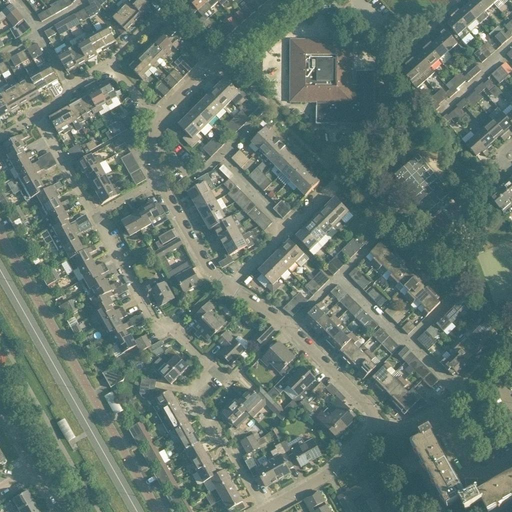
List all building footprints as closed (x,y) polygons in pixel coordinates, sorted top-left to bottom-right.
[(60,0),(58,2),(63,11),(68,7),(65,1),(64,0),(60,0)] [(90,6),(84,10),(88,16),(89,18),(98,13),(101,6),(100,5),(94,0),(90,0),(89,2),(88,2),(90,6)] [(127,0),(129,2),(125,6),(123,4),(119,8),(135,24),(143,16),(127,0)] [(127,0),(143,16),(151,8),(143,0),(127,0)] [(201,15),(210,8),(206,4),(202,0),(188,0),(191,3),(185,9),(192,16),(198,11),(201,15)] [(202,0),(206,4),(210,8),(211,9),(219,2),(216,0),(202,0)] [(245,0),(243,0),(237,6),(241,11),(248,19),(256,12),(251,5),(249,4),(245,0)] [(254,3),(251,5),(256,12),(259,9),(264,4),(260,0),(253,0),(252,1),(254,3)] [(485,12),(474,0),(467,0),(470,3),(465,8),(476,20),(480,24),(489,16),(485,12)] [(474,0),(485,12),(494,4),(490,0),(474,0)] [(51,6),(52,8),(55,14),(56,14),(63,11),(58,2),(51,6)] [(7,18),(16,10),(12,5),(2,12),(7,18)] [(456,7),(452,11),(467,28),(476,20),(465,8),(460,12),(456,7)] [(127,32),(135,24),(119,8),(115,12),(117,14),(113,18),(127,32)] [(21,16),(16,10),(7,18),(12,24),(21,16)] [(42,22),(52,17),(48,10),(38,16),(42,22)] [(79,13),(74,15),(78,22),(82,20),(88,16),(84,10),(79,13)] [(237,18),(234,20),(240,26),(248,19),(241,11),(236,16),(237,18)] [(452,11),(448,14),(452,19),(447,24),(462,40),(471,32),(467,28),(452,11)] [(64,21),(68,28),(70,30),(80,25),(78,22),(74,15),(64,21)] [(229,21),(225,25),(232,33),(237,29),(240,26),(234,20),(231,23),(229,21)] [(54,27),(58,33),(59,33),(60,36),(70,30),(68,28),(64,21),(54,27)] [(17,30),(22,36),(31,28),(27,22),(17,30)] [(99,23),(94,26),(98,33),(107,49),(111,47),(109,45),(116,41),(111,33),(107,25),(102,28),(99,23)] [(168,24),(160,33),(174,46),(176,48),(179,45),(177,42),(182,38),(168,24)] [(219,44),(232,33),(225,25),(218,31),(222,35),(216,40),(219,44)] [(48,39),(58,33),(54,27),(45,32),(48,39)] [(438,40),(448,52),(457,44),(442,27),(438,31),(443,36),(438,40)] [(509,40),(505,35),(501,31),(493,39),(500,47),(509,40)] [(104,51),(107,49),(98,33),(92,36),(91,33),(86,36),(97,56),(98,55),(96,53),(102,49),(104,51)] [(169,50),(174,46),(160,33),(152,41),(167,57),(171,53),(169,50)] [(97,56),(86,36),(87,39),(82,42),(81,39),(76,42),(78,44),(87,61),(97,56)] [(71,45),(66,48),(77,67),(87,61),(78,44),(76,42),(75,39),(70,42),(71,45)] [(292,102),(292,103),(317,103),(353,103),(353,85),(353,46),(353,41),(350,41),(350,40),(329,40),(317,41),(317,40),(292,40),(291,40),(291,48),(290,48),(290,75),(291,75),(291,80),(296,80),(295,83),(294,83),(294,87),(291,87),(291,88),(290,88),(290,95),(291,95),(291,102),(292,102)] [(428,40),(424,43),(439,60),(448,52),(438,40),(433,45),(428,40)] [(143,47),(142,47),(160,65),(160,64),(157,62),(162,58),(164,60),(167,57),(152,41),(144,49),(143,47)] [(488,42),(483,46),(491,55),(496,51),(488,42)] [(37,43),(27,49),(28,50),(33,60),(43,54),(37,43)] [(435,73),(431,68),(439,60),(424,43),(420,47),(425,51),(420,56),(435,73)] [(483,46),(474,54),(482,63),(491,55),(483,46)] [(156,68),(160,65),(142,47),(137,53),(139,55),(136,57),(149,70),(153,66),(156,68)] [(68,72),(77,67),(66,48),(62,50),(64,53),(58,56),(68,72)] [(24,51),(17,55),(22,64),(29,60),(24,51)] [(191,54),(186,59),(194,67),(200,62),(191,54)] [(22,64),(17,55),(11,59),(15,67),(22,64)] [(406,59),(426,81),(435,73),(420,56),(415,60),(410,55),(406,59)] [(145,75),(149,70),(136,57),(133,60),(135,62),(130,67),(143,81),(147,77),(145,75)] [(257,65),(251,58),(244,64),(250,71),(257,65)] [(189,73),(194,67),(186,59),(181,64),(189,73)] [(406,59),(403,62),(407,67),(402,72),(417,89),(426,81),(421,76),(406,59)] [(0,64),(0,70),(2,75),(9,71),(4,62),(0,64)] [(46,70),(42,72),(40,73),(49,89),(53,87),(52,85),(58,81),(49,64),(44,67),(46,70)] [(477,66),(468,74),(472,79),(481,71),(477,66)] [(501,66),(497,71),(505,80),(509,76),(501,66)] [(170,75),(178,84),(184,78),(175,70),(170,75)] [(357,86),(353,85),(353,103),(317,103),(317,106),(316,106),(316,125),(317,125),(317,124),(328,124),(328,125),(340,125),(340,124),(350,124),(350,125),(362,125),(362,124),(374,124),(374,103),(375,103),(375,88),(374,88),(374,72),(375,72),(375,71),(356,71),(356,72),(357,72),(357,86)] [(500,84),(505,80),(497,71),(492,75),(500,84)] [(29,76),(30,79),(39,95),(40,94),(39,92),(45,88),(46,91),(49,89),(40,73),(35,76),(33,73),(29,76)] [(468,83),(472,79),(468,74),(464,77),(460,73),(455,78),(462,85),(466,81),(468,83)] [(178,84),(170,75),(165,81),(173,89),(178,84)] [(29,100),(39,95),(30,79),(25,82),(23,78),(18,81),(20,84),(29,100)] [(454,86),(450,90),(454,95),(458,91),(457,89),(462,85),(455,78),(450,82),(454,86)] [(231,101),(232,100),(239,93),(225,79),(220,84),(217,82),(213,85),(216,88),(217,87),(231,101)] [(98,87),(107,104),(108,106),(113,104),(112,101),(117,98),(108,81),(98,87)] [(92,84),(85,88),(99,112),(104,109),(102,107),(107,104),(98,87),(95,82),(92,84)] [(165,97),(170,91),(162,83),(156,88),(165,97)] [(487,88),(483,83),(478,87),(483,91),(487,88)] [(13,84),(9,86),(20,106),(29,100),(20,84),(15,87),(13,84)] [(0,93),(0,94),(10,112),(20,106),(9,86),(4,89),(6,92),(1,95),(0,93)] [(210,94),(224,109),(231,101),(217,87),(216,88),(212,92),(209,90),(206,93),(209,96),(210,94)] [(476,92),(471,96),(478,104),(483,99),(479,95),(483,91),(478,87),(475,90),(476,92)] [(94,115),(99,112),(85,88),(87,93),(78,98),(89,118),(94,115)] [(450,98),(454,95),(450,90),(446,94),(450,98)] [(0,117),(10,112),(0,94),(0,117)] [(202,102),(216,116),(224,109),(210,94),(209,96),(205,99),(201,97),(198,100),(201,103),(202,102)] [(473,108),(478,104),(471,96),(466,100),(465,99),(460,102),(465,107),(469,104),(473,108)] [(78,98),(68,104),(69,107),(80,124),(85,121),(85,120),(89,118),(87,115),(78,98)] [(202,102),(201,103),(197,107),(194,105),(190,108),(193,111),(195,110),(208,124),(216,116),(202,102)] [(432,106),(436,111),(440,107),(436,102),(432,106)] [(458,107),(453,112),(460,120),(465,115),(461,111),(465,107),(460,102),(457,106),(458,107)] [(511,124),(511,105),(502,113),(511,124)] [(62,108),(58,110),(67,125),(72,122),(76,129),(77,132),(83,129),(80,124),(69,107),(63,110),(62,108)] [(233,120),(241,128),(249,120),(253,124),(264,112),(259,107),(248,118),(241,112),(233,120)] [(65,134),(70,131),(67,125),(58,110),(55,112),(56,114),(49,118),(59,135),(64,132),(65,134)] [(201,132),(208,124),(195,110),(193,111),(190,114),(186,112),(183,116),(186,118),(187,117),(201,132)] [(455,124),(460,120),(453,112),(448,116),(447,115),(443,118),(447,123),(451,119),(455,124)] [(508,129),(511,125),(511,124),(502,113),(493,121),(508,138),(511,134),(508,129)] [(121,120),(127,130),(140,123),(132,114),(121,120)] [(178,120),(175,123),(176,124),(178,127),(179,126),(188,135),(184,139),(191,147),(192,146),(195,142),(193,140),(196,136),(200,133),(201,132),(187,117),(186,118),(182,122),(178,120)] [(108,127),(110,131),(114,138),(127,130),(121,120),(108,127)] [(241,128),(233,120),(226,127),(234,136),(241,128)] [(493,121),(484,129),(495,141),(500,136),(504,141),(508,138),(493,121)] [(265,128),(265,129),(252,142),(260,150),(274,136),(269,131),(271,128),(268,125),(265,128)] [(321,126),(321,138),(334,138),(334,126),(321,126)] [(484,129),(475,137),(490,154),(494,150),(490,145),(495,141),(484,129)] [(26,132),(4,145),(10,155),(24,147),(21,141),(29,137),(26,132)] [(213,139),(221,148),(227,143),(218,134),(213,139)] [(274,136),(260,150),(267,158),(284,141),(281,138),(278,140),(274,136)] [(126,143),(122,137),(112,143),(115,149),(126,143)] [(486,157),(490,154),(475,137),(466,145),(477,157),(482,152),(486,157)] [(208,144),(217,153),(221,148),(213,139),(208,144)] [(287,144),(284,141),(267,158),(275,166),(289,151),(285,148),(287,144)] [(344,149),(348,153),(353,147),(349,143),(344,149)] [(203,149),(211,158),(217,153),(208,144),(203,149)] [(332,144),(329,147),(334,153),(338,149),(332,144)] [(10,155),(2,160),(8,171),(14,167),(28,159),(28,160),(36,155),(34,151),(26,155),(23,149),(24,148),(24,147),(10,155)] [(240,150),(236,155),(245,165),(250,160),(240,150)] [(282,173),(299,156),(296,153),(293,155),(289,151),(275,166),(282,173)] [(72,157),(75,164),(76,164),(86,158),(82,152),(72,157)] [(121,159),(124,165),(135,159),(131,153),(121,159)] [(86,158),(76,164),(78,169),(80,167),(84,174),(100,165),(103,163),(100,157),(95,160),(92,155),(86,158)] [(241,169),(245,165),(236,155),(231,159),(241,169)] [(201,156),(196,161),(201,165),(205,161),(201,156)] [(302,160),(299,156),(282,173),(290,181),(304,167),(300,163),(302,160)] [(42,165),(40,161),(32,165),(28,160),(28,159),(14,167),(21,178),(42,165)] [(141,169),(135,159),(124,165),(130,175),(141,169)] [(15,181),(21,191),(40,180),(37,174),(44,169),(42,165),(21,178),(15,181)] [(100,165),(84,174),(86,173),(89,179),(87,180),(89,184),(106,175),(100,165)] [(234,175),(224,165),(219,170),(229,180),(234,175)] [(290,181),(298,189),(315,172),(311,168),(308,171),(304,167),(290,181)] [(257,168),(249,176),(254,181),(262,173),(257,168)] [(147,180),(143,174),(141,169),(130,175),(136,186),(147,180)] [(315,172),(298,189),(306,197),(320,182),(316,178),(318,175),(315,172)] [(267,178),(262,173),(254,181),(259,186),(267,178)] [(196,187),(188,192),(191,197),(188,200),(190,204),(211,192),(207,185),(211,181),(212,181),(208,174),(193,182),(196,187)] [(111,185),(106,175),(89,184),(92,188),(94,187),(97,193),(111,185)] [(267,178),(259,186),(264,191),(272,183),(267,178)] [(44,186),(40,180),(21,191),(26,201),(54,186),(51,182),(44,186)] [(511,186),(508,181),(499,189),(511,203),(511,186)] [(54,186),(37,195),(43,206),(57,198),(60,196),(56,191),(62,187),(60,183),(60,182),(54,186)] [(111,185),(97,193),(101,200),(99,201),(101,205),(118,196),(121,194),(118,188),(114,190),(111,185)] [(232,200),(241,191),(236,186),(227,195),(232,200)] [(511,203),(499,189),(489,197),(504,213),(511,206),(511,203)] [(237,205),(246,196),(241,191),(232,200),(237,205)] [(216,202),(211,192),(190,204),(192,208),(196,207),(199,211),(216,202)] [(251,201),(246,196),(237,205),(242,210),(251,201)] [(4,209),(7,208),(11,205),(7,198),(0,203),(3,209),(4,210),(4,209)] [(71,204),(69,200),(61,204),(57,198),(43,206),(39,208),(45,219),(49,216),(71,204)] [(327,206),(341,220),(349,212),(335,198),(330,203),(327,201),(323,204),(326,207),(327,206)] [(149,205),(142,209),(151,224),(152,224),(151,222),(161,217),(166,214),(160,203),(155,206),(152,200),(147,203),(149,205)] [(247,215),(256,206),(251,201),(242,210),(247,215)] [(282,201),(277,205),(287,215),(291,211),(282,201)] [(199,219),(201,223),(221,211),(216,202),(199,211),(202,216),(199,219)] [(71,204),(49,216),(49,217),(43,220),(49,230),(47,231),(69,219),(65,213),(73,208),(71,204)] [(283,219),(287,215),(277,205),(273,209),(283,219)] [(19,206),(13,209),(15,213),(8,217),(8,216),(8,217),(12,224),(25,216),(19,206)] [(316,212),(318,215),(319,214),(333,228),(341,220),(327,206),(326,207),(322,211),(319,208),(316,212)] [(136,212),(132,214),(141,230),(151,224),(142,209),(143,211),(137,214),(136,212)] [(227,220),(221,211),(201,223),(203,227),(207,225),(210,231),(214,228),(227,220)] [(259,217),(268,228),(273,223),(263,213),(259,217)] [(130,237),(141,230),(132,214),(131,215),(132,217),(127,220),(125,218),(121,220),(130,237)] [(308,219),(311,222),(312,221),(326,236),(333,228),(319,214),(318,215),(315,218),(311,216),(308,219)] [(227,220),(214,228),(217,233),(214,236),(217,240),(220,239),(219,237),(237,227),(234,222),(238,220),(236,215),(231,218),(227,220)] [(31,227),(25,216),(12,224),(16,231),(16,230),(23,227),(25,230),(31,227)] [(264,232),(268,228),(259,217),(254,222),(264,232)] [(69,219),(47,231),(53,241),(81,226),(79,222),(71,226),(67,220),(69,219)] [(300,227),(303,230),(304,229),(318,243),(326,236),(312,221),(311,222),(307,226),(304,224),(300,227)] [(81,226),(53,242),(54,243),(59,252),(65,249),(79,241),(76,236),(76,235),(83,230),(81,226)] [(237,227),(219,237),(220,239),(223,243),(220,246),(222,250),(225,248),(225,247),(242,237),(237,227)] [(304,229),(303,230),(300,233),(296,231),(293,235),(296,238),(297,237),(310,251),(315,255),(323,247),(318,243),(304,229)] [(364,244),(365,244),(369,248),(384,233),(380,229),(364,244)] [(161,241),(163,245),(175,238),(171,230),(159,237),(161,241)] [(242,237),(225,247),(225,248),(228,252),(225,255),(227,259),(231,257),(231,256),(247,247),(248,249),(255,245),(251,237),(252,236),(250,232),(247,234),(242,237)] [(349,244),(358,252),(365,244),(364,244),(357,236),(349,244)] [(28,251),(30,250),(35,247),(31,240),(24,245),(27,250),(27,251),(28,252),(28,251)] [(282,248),(296,263),(304,255),(290,240),(285,245),(281,243),(278,246),(281,249),(282,248)] [(65,249),(71,259),(93,247),(90,243),(83,247),(79,241),(65,249)] [(164,247),(163,245),(161,241),(156,243),(160,250),(164,247)] [(371,262),(375,266),(389,252),(387,249),(389,247),(383,241),(371,253),(375,258),(371,262)] [(159,260),(168,255),(176,250),(172,243),(164,247),(160,250),(155,253),(159,260)] [(358,252),(349,244),(341,251),(350,260),(358,252)] [(73,272),(79,269),(93,261),(89,254),(97,250),(95,246),(93,247),(71,259),(67,261),(73,272)] [(151,247),(148,249),(140,253),(143,259),(154,253),(151,247)] [(271,254),(273,257),(274,256),(288,270),(296,263),(282,248),(281,249),(277,253),(274,251),(271,254)] [(392,255),(389,252),(375,266),(379,270),(383,266),(388,270),(400,258),(395,252),(392,255)] [(40,253),(38,255),(32,259),(31,259),(32,260),(36,266),(44,261),(40,253)] [(263,262),(266,265),(266,264),(281,278),(288,270),(274,256),(273,257),(270,260),(266,259),(263,262)] [(335,257),(330,262),(339,271),(344,266),(335,257)] [(388,270),(382,276),(387,281),(388,279),(392,283),(407,269),(404,266),(406,264),(400,258),(388,270)] [(96,267),(93,261),(79,269),(85,279),(107,267),(104,263),(96,267)] [(339,271),(330,262),(325,267),(334,276),(339,271)] [(173,271),(167,274),(174,287),(180,284),(185,293),(200,284),(192,269),(191,270),(187,263),(173,271)] [(262,268),(258,266),(255,269),(258,272),(259,272),(271,283),(267,287),(274,294),(281,286),(277,282),(281,278),(266,264),(266,265),(262,268)] [(85,279),(79,283),(85,293),(91,290),(91,289),(106,280),(104,281),(101,275),(109,271),(107,267),(85,279)] [(44,279),(43,280),(47,287),(60,279),(54,269),(48,272),(50,276),(44,280),(44,279)] [(407,269),(392,283),(396,287),(400,283),(404,287),(405,288),(417,275),(412,269),(409,272),(407,269)] [(357,284),(365,276),(359,270),(351,278),(357,284)] [(313,280),(321,288),(329,280),(321,272),(313,280)] [(417,275),(405,288),(404,287),(400,292),(405,296),(409,300),(423,286),(421,283),(423,281),(417,275)] [(365,276),(357,284),(363,290),(371,282),(365,276)] [(93,302),(115,290),(120,287),(118,282),(110,287),(106,280),(91,289),(91,290),(93,289),(99,299),(93,302)] [(141,286),(148,298),(153,295),(160,307),(174,299),(165,283),(158,287),(156,283),(154,284),(152,280),(141,286)] [(321,288),(313,280),(305,287),(314,296),(321,288)] [(339,285),(331,293),(337,299),(339,302),(339,303),(340,302),(348,294),(345,291),(339,285)] [(426,289),(423,286),(409,300),(412,304),(411,306),(416,311),(422,305),(434,292),(429,286),(426,289)] [(376,287),(368,295),(374,301),(382,294),(376,287)] [(97,313),(113,304),(110,298),(117,294),(115,290),(93,302),(99,312),(97,313)] [(440,298),(434,292),(422,305),(426,309),(422,313),(426,317),(440,303),(438,300),(440,298)] [(304,297),(300,293),(290,303),(294,307),(304,297)] [(356,302),(348,294),(340,302),(348,310),(356,302)] [(388,300),(382,294),(374,301),(380,307),(388,300)] [(308,301),(304,297),(294,307),(298,311),(308,301)] [(460,315),(469,306),(460,297),(452,306),(460,315)] [(213,299),(195,316),(200,321),(194,327),(202,335),(199,338),(200,338),(202,336),(208,341),(227,322),(222,327),(209,314),(215,308),(210,303),(213,299)] [(72,300),(59,307),(63,314),(64,314),(70,310),(72,314),(78,311),(72,300)] [(356,302),(348,310),(354,316),(362,309),(356,302)] [(313,328),(326,316),(325,315),(329,311),(321,303),(307,317),(309,320),(307,323),(313,328)] [(97,313),(103,324),(125,312),(123,307),(115,312),(112,306),(113,305),(113,304),(97,313)] [(392,304),(385,312),(391,318),(399,310),(392,304)] [(461,315),(460,315),(452,306),(443,315),(452,323),(461,315)] [(330,319),(335,314),(330,310),(326,315),(330,319)] [(399,310),(391,318),(397,324),(405,317),(399,310)] [(127,316),(125,312),(103,324),(109,334),(123,326),(120,320),(127,316)] [(359,321),(365,327),(373,319),(367,313),(359,320),(359,321)] [(435,323),(436,324),(440,329),(443,332),(452,323),(443,315),(435,323)] [(330,320),(326,316),(313,328),(318,334),(321,332),(324,334),(338,320),(334,316),(330,320)] [(379,326),(373,319),(365,327),(371,333),(379,326)] [(324,334),(326,337),(324,340),(330,345),(343,332),(347,328),(342,324),(338,320),(324,334)] [(487,341),(490,339),(492,341),(498,335),(483,320),(478,325),(476,323),(472,327),(487,341)] [(410,321),(402,329),(408,335),(416,327),(410,321)] [(115,345),(131,336),(131,335),(129,336),(126,331),(133,326),(131,322),(123,326),(109,334),(115,345)] [(78,324),(71,328),(75,335),(76,335),(75,335),(82,331),(78,324)] [(275,330),(269,324),(255,339),(261,344),(275,330)] [(431,326),(426,331),(432,337),(434,339),(439,334),(437,332),(440,329),(436,324),(433,328),(431,326)] [(473,335),(468,340),(481,352),(487,347),(484,344),(487,341),(472,327),(469,331),(473,335)] [(373,336),(376,338),(382,344),(390,336),(381,328),(373,336)] [(417,340),(423,346),(432,337),(426,331),(417,340)] [(226,332),(217,341),(225,349),(220,354),(231,365),(246,351),(245,350),(248,347),(248,345),(241,338),(239,338),(236,341),(234,340),(226,332)] [(343,332),(330,345),(335,351),(338,349),(341,351),(355,337),(352,333),(347,337),(343,332)] [(131,336),(115,345),(116,346),(118,345),(123,354),(134,348),(137,354),(136,354),(136,355),(149,348),(152,346),(146,336),(135,342),(131,336)] [(398,345),(390,336),(382,344),(390,352),(392,354),(399,346),(398,345)] [(359,341),(355,337),(341,351),(343,354),(341,357),(347,362),(360,349),(355,345),(359,341)] [(459,340),(456,344),(470,358),(473,355),(475,358),(481,352),(468,340),(465,337),(461,341),(459,340)] [(165,345),(162,341),(152,346),(149,348),(152,353),(165,345)] [(279,343),(262,360),(268,366),(271,363),(281,373),(285,377),(288,373),(284,369),(295,358),(294,358),(293,359),(283,350),(284,348),(279,343)] [(456,352),(451,356),(464,369),(470,363),(467,361),(470,358),(456,344),(452,347),(456,352)] [(83,349),(86,355),(87,356),(94,352),(90,345),(83,349)] [(355,366),(358,368),(372,354),(368,350),(364,345),(360,349),(347,362),(352,368),(355,366)] [(405,346),(397,354),(403,360),(411,352),(405,346)] [(173,361),(169,365),(180,376),(189,367),(170,348),(165,352),(173,361)] [(364,380),(376,367),(372,362),(376,358),(372,354),(358,368),(360,371),(358,374),(364,380)] [(464,369),(451,356),(446,361),(442,357),(438,361),(453,375),(456,372),(458,375),(464,369)] [(408,365),(414,371),(422,363),(416,357),(408,365)] [(422,363),(414,371),(420,377),(421,377),(423,379),(430,372),(422,363)] [(373,384),(379,389),(392,377),(387,372),(391,368),(387,364),(373,378),(376,381),(373,384)] [(180,376),(169,365),(160,374),(171,385),(180,376)] [(294,401),(298,405),(311,393),(312,392),(307,388),(312,384),(311,383),(315,379),(303,367),(293,378),(288,373),(285,377),(274,388),(280,395),(288,386),(299,396),(294,401)] [(392,377),(379,389),(385,395),(387,393),(390,396),(405,381),(401,377),(402,376),(397,371),(392,377)] [(124,379),(106,372),(103,374),(111,388),(124,381),(124,379)] [(430,372),(423,379),(431,388),(439,381),(430,372)] [(390,396),(393,398),(390,401),(396,406),(409,393),(404,389),(408,385),(405,381),(390,396)] [(311,393),(317,399),(317,398),(327,388),(321,383),(312,392),(311,393)] [(141,389),(140,394),(143,398),(147,401),(150,406),(154,408),(160,405),(162,410),(177,402),(171,391),(162,396),(159,392),(156,393),(155,391),(156,386),(142,384),(141,389)] [(252,390),(239,403),(251,416),(253,418),(266,405),(269,408),(275,402),(274,401),(268,394),(260,387),(254,392),(252,390)] [(274,388),(268,394),(274,401),(280,395),(274,388)] [(409,393),(396,406),(404,415),(408,412),(411,408),(415,412),(428,405),(418,394),(413,389),(409,393)] [(106,396),(116,414),(122,411),(112,393),(106,396)] [(331,403),(336,408),(331,413),(347,428),(357,418),(352,413),(353,413),(351,411),(351,412),(337,398),(331,403)] [(229,405),(220,414),(226,421),(228,419),(234,425),(237,429),(251,416),(239,403),(236,400),(230,407),(229,405)] [(298,405),(297,406),(307,416),(314,410),(310,406),(304,400),(298,405)] [(177,402),(157,413),(163,423),(183,412),(177,402)] [(282,408),(275,415),(282,421),(288,415),(284,411),(282,408)] [(322,423),(330,431),(337,438),(347,428),(331,413),(328,409),(323,414),(322,412),(317,417),(322,422),(322,423)] [(183,412),(163,423),(168,434),(189,423),(183,412)] [(64,420),(59,423),(69,441),(74,438),(64,420)] [(128,429),(129,430),(134,440),(147,432),(141,422),(129,429),(128,429)] [(189,423),(174,431),(180,441),(195,433),(189,423)] [(423,438),(412,445),(447,508),(460,501),(466,511),(482,502),(488,511),(511,498),(511,472),(478,492),(476,490),(476,491),(476,484),(467,484),(467,490),(467,492),(465,493),(432,434),(430,430),(421,435),(423,438)] [(153,443),(147,432),(134,440),(138,447),(139,446),(145,442),(147,446),(153,443)] [(195,433),(180,441),(186,452),(200,443),(195,433)] [(250,437),(241,442),(244,448),(256,441),(253,435),(250,437)] [(301,467),(319,457),(322,456),(312,439),(305,443),(301,437),(289,444),(287,441),(281,444),(288,457),(293,454),(301,467)] [(256,441),(244,448),(248,455),(257,450),(260,448),(259,447),(256,441)] [(153,443),(147,446),(149,450),(143,453),(142,454),(146,461),(159,453),(153,443)] [(206,454),(200,443),(186,452),(192,462),(206,454)] [(268,462),(278,480),(291,473),(284,461),(289,458),(288,457),(281,444),(275,446),(277,449),(271,452),(275,459),(268,462)] [(206,454),(192,462),(198,473),(212,464),(210,461),(213,459),(209,453),(209,452),(206,454)] [(165,464),(159,453),(146,461),(150,468),(151,467),(150,467),(157,463),(159,467),(165,464)] [(254,462),(247,466),(254,478),(259,475),(266,487),(278,480),(268,462),(263,466),(257,468),(254,462)] [(154,474),(154,475),(158,481),(171,474),(165,464),(159,467),(161,471),(155,474),(154,474)] [(204,483),(225,471),(218,474),(212,464),(198,473),(204,483)] [(216,490),(231,481),(225,471),(204,483),(211,479),(216,490)] [(177,485),(171,474),(158,481),(162,488),(169,484),(171,488),(177,485)] [(364,493),(369,501),(368,502),(373,511),(390,511),(391,511),(389,509),(391,508),(388,502),(386,503),(371,478),(338,497),(346,511),(357,511),(356,509),(355,510),(350,500),(364,493)] [(217,503),(222,500),(237,492),(231,481),(216,490),(211,493),(217,503)] [(166,495),(166,496),(170,502),(183,495),(177,485),(171,488),(173,492),(166,495)] [(18,510),(33,502),(27,491),(12,500),(18,510)] [(306,499),(312,509),(325,502),(319,491),(306,499)] [(237,492),(222,500),(228,511),(243,502),(237,492)] [(189,505),(183,495),(170,502),(174,509),(181,505),(183,509),(189,505)] [(18,510),(19,511),(38,511),(33,502),(18,510)]
